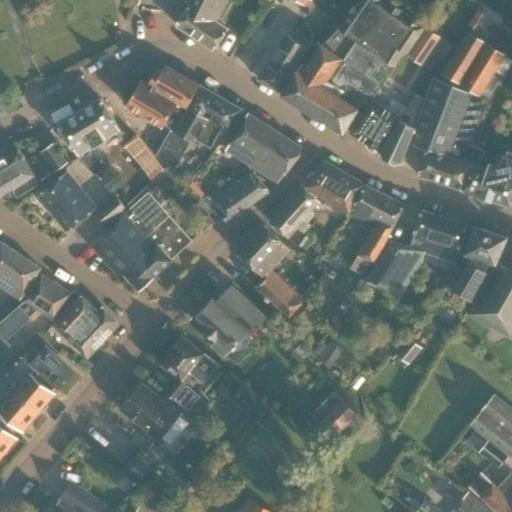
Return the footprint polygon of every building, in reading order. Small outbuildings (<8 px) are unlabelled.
[(176,26),(213,50),(226,29),(214,21),(227,1),(224,0),(184,0),(190,4),(176,26)] [(324,41),(304,71),(299,68),(282,94),(342,132),(358,108),(356,107),(358,104),(370,100),(371,100),(380,86),(387,77),(405,50),(408,51),(424,25),(415,19),(388,0),(356,0),(337,27),(324,41)] [(426,27),(413,45),(426,55),(439,36),(426,27)] [(435,79),(479,97),(493,75),(500,80),(511,61),(511,57),(467,29),(446,62),(437,77),(435,79)] [(312,42),(299,34),(295,41),(287,36),(259,79),(280,92),(312,42)] [(437,77),(446,62),(437,56),(427,71),(437,77)] [(184,109),(198,85),(164,65),(160,72),(157,70),(148,85),(141,81),(127,106),(163,128),(177,104),(184,109)] [(479,97),(435,79),(433,78),(428,95),(419,117),(415,127),(409,142),(427,149),(419,175),(459,188),(469,163),(461,160),(462,158),(477,163),(482,151),(467,146),(469,141),(471,141),(486,100),(479,97)] [(198,85),(184,109),(171,130),(191,142),(193,138),(200,142),(204,136),(214,142),(222,127),(228,131),(241,110),(198,85)] [(419,117),(428,95),(417,90),(407,106),(404,110),(419,117)] [(393,98),(386,109),(400,117),(404,110),(407,106),(393,98)] [(102,99),(59,123),(78,156),(121,131),(102,99)] [(386,109),(371,100),(350,133),(364,142),(367,148),(372,151),(379,151),(380,152),(387,140),(399,119),(400,117),(386,109)] [(224,151),(277,183),(299,154),(300,147),(247,114),(224,151)] [(409,142),(415,127),(399,119),(387,140),(379,156),(400,165),(409,142)] [(136,135),(124,145),(151,178),(164,168),(136,135)] [(511,145),(502,141),(492,162),(490,161),(487,168),(472,163),(462,190),(510,206),(511,202),(511,145)] [(67,161),(54,142),(41,151),(54,170),(67,161)] [(34,174),(19,148),(0,159),(0,194),(12,187),(17,196),(38,185),(32,176),(34,174)] [(315,194),(326,200),(347,213),(364,184),(346,175),(323,161),(307,189),(315,194)] [(96,207),(67,172),(39,195),(68,230),(96,207)] [(214,196),(219,204),(230,219),(268,191),(258,178),(255,181),(249,173),(239,177),(214,196)] [(326,200),(315,194),(314,196),(301,185),(270,221),(293,242),(310,224),(307,222),(326,200)] [(374,264),(392,236),(389,235),(405,204),(366,185),(350,212),(370,224),(370,225),(375,228),(358,254),(359,255),(371,262),(374,264)] [(125,213),(90,244),(120,278),(124,273),(139,289),(172,260),(170,258),(192,238),(149,190),(125,213)] [(127,209),(117,196),(94,214),(105,227),(127,209)] [(392,236),(374,264),(370,272),(400,290),(427,247),(456,257),(467,224),(422,210),(411,243),(393,235),(392,236)] [(213,221),(208,215),(197,225),(203,231),(213,221)] [(256,285),(291,316),(305,300),(272,270),(291,248),(262,222),(236,251),(264,277),(256,285)] [(459,268),(448,287),(474,302),(491,272),(490,271),(493,265),(494,263),(504,237),(474,227),(467,250),(460,248),(454,265),(459,268)] [(0,241),(0,286),(17,298),(22,295),(40,267),(0,241)] [(371,262),(359,255),(351,267),(363,274),(371,262)] [(511,267),(508,269),(497,264),(468,314),(511,337),(511,267)] [(71,292),(42,273),(24,300),(37,309),(40,311),(43,307),(56,315),(71,292)] [(265,318),(230,285),(216,301),(213,298),(194,317),(205,328),(204,329),(214,339),(210,343),(223,355),(225,353),(236,363),(237,364),(259,340),(251,333),(265,318)] [(101,306),(97,310),(81,295),(53,325),(87,356),(119,322),(101,306)] [(24,300),(17,307),(28,318),(37,309),(24,300)] [(8,337),(28,318),(17,307),(0,322),(0,333),(6,339),(8,337)] [(169,349),(171,350),(160,363),(177,377),(166,391),(186,409),(198,395),(184,383),(198,367),(195,364),(204,354),(181,335),(169,349)] [(408,363),(421,347),(409,337),(396,352),(408,363)] [(322,354),(332,362),(341,350),(331,342),(322,354)] [(308,352),(300,344),(291,353),(299,361),(308,352)] [(23,357),(57,389),(73,371),(45,345),(39,352),(33,346),(23,357)] [(15,391),(39,412),(56,393),(32,372),(15,391)] [(155,438),(158,440),(180,414),(142,382),(120,408),(145,430),(145,432),(152,438),(155,438)] [(242,384),(235,392),(259,412),(266,405),(242,384)] [(0,412),(22,431),(39,412),(15,391),(0,407),(0,412)] [(511,406),(494,393),(470,424),(511,456),(511,406)] [(342,399),(319,422),(335,437),(358,414),(342,399)] [(0,455),(16,437),(0,423),(0,455)] [(500,467),(509,455),(490,440),(480,452),(500,467)] [(121,462),(139,478),(155,460),(136,444),(121,462)] [(511,511),(511,467),(498,484),(492,479),(491,480),(481,471),(468,485),(479,495),(499,511),(511,511)] [(79,511),(100,511),(107,502),(70,478),(58,498),(59,499),(53,508),(48,505),(43,511),(74,511),(76,510),(79,511)] [(458,511),(493,511),(468,492),(454,508),(458,511)] [(135,511),(174,511),(145,495),(135,511)] [(411,504),(417,509),(425,500),(419,495),(411,504)] [(273,511),(249,497),(239,511),(273,511)] [(416,511),(418,511),(442,511),(426,499),(425,500),(417,509),(416,511)]
